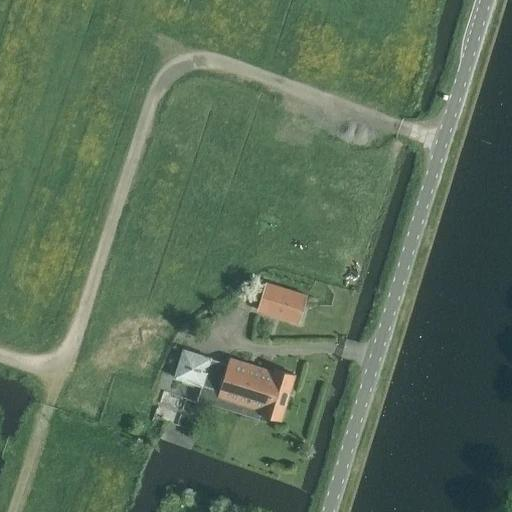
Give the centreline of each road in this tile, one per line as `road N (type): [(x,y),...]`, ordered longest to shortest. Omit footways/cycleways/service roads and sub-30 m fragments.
road 1 (track): [(442,140),(217,48),(179,56),(156,97),(63,359)]
road 2 (unclassified): [(329,511),(485,0)]
road 3 (track): [(63,359),(14,511)]
